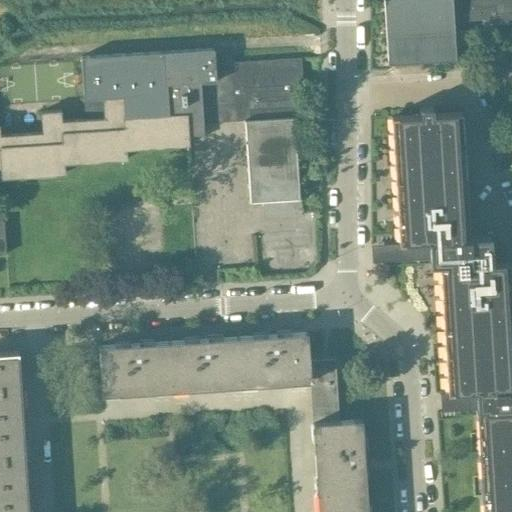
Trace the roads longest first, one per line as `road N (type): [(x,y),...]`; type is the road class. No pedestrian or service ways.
road 1 (residential): [(26,312),(345,297)]
road 2 (residential): [(301,511),(295,396),(109,408)]
road 3 (residential): [(345,297),(343,0)]
road 4 (residential): [(416,511),(401,340),(345,297)]
road 5 (residential): [(41,511),(26,312)]
